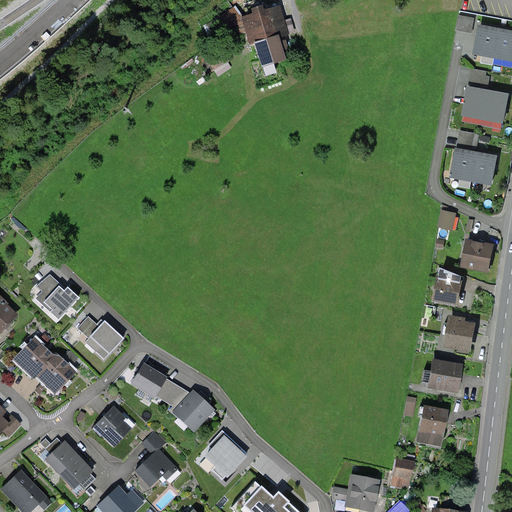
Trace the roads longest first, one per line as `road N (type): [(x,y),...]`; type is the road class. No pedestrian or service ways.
road 1 (residential): [(327,511),(321,495),(247,432),(225,401),(138,341)]
road 2 (residential): [(511,273),(481,511)]
road 3 (residential): [(0,461),(92,391),(138,341)]
